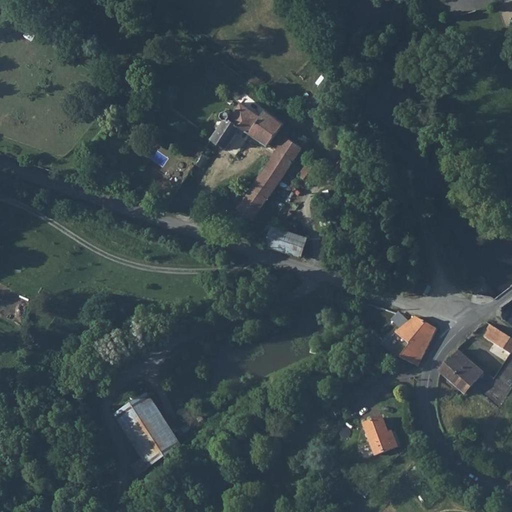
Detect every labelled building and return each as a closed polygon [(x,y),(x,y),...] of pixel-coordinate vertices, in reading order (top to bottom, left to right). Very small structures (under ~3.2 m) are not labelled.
[(282,115),(244,85),(229,102),(226,100),(222,100),(220,102),(219,106),(219,109),(222,111),(223,111),(221,116),(216,114),(211,121),(215,125),(211,130),(227,140),(243,117),(268,135),(282,115)] [(306,133),(295,124),(289,133),(287,131),(247,191),(237,206),(244,210),(241,214),(248,219),(249,216),(252,215),(254,215),(306,133)] [(215,157),(200,148),(192,160),(207,169),(215,157)] [(313,183),(323,168),(312,160),(301,175),(313,183)] [(226,199),(229,201),(237,206),(247,191),(235,185),(226,199)] [(229,218),(237,206),(229,201),(220,214),(229,218)] [(276,229),(270,248),(307,259),(312,241),(276,229)] [(416,317),(396,333),(410,345),(401,357),(418,367),(437,329),(416,317)] [(511,355),(511,354),(511,338),(493,326),(485,338),(511,355)] [(456,350),(450,358),(452,360),(440,372),(466,394),(473,386),(499,408),(511,389),(511,354),(511,355),(493,382),(456,350)] [(114,412),(145,465),(178,446),(147,393),(114,412)] [(382,421),(367,426),(379,455),(398,448),(393,435),(388,437),(382,421)]
